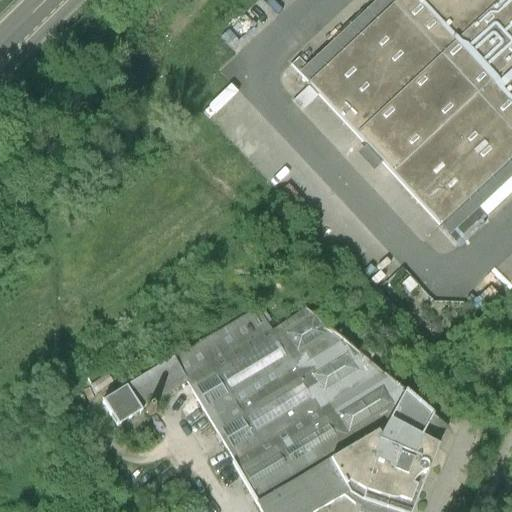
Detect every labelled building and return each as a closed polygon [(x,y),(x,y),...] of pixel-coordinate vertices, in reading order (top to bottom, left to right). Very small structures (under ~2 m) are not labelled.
[(370,0),(295,71),(303,79),(386,0),(370,0)] [(511,154),(511,0),(386,0),(303,79),(439,223),(511,154)] [(224,103),(215,93),(198,109),(207,119),(224,103)] [(511,171),(511,154),(439,223),(447,232),(511,171)] [(408,392),(306,309),(273,331),(258,309),(174,359),(188,384),(257,503),(333,459),(383,430),(386,432),(408,392)] [(511,325),(511,324),(506,321),(500,332),(506,335),(511,325)] [(188,384),(174,359),(129,385),(143,410),(188,384)] [(143,410),(129,385),(103,399),(118,424),(143,410)] [(383,430),(333,459),(351,492),(364,500),(398,511),(415,511),(443,442),(427,434),(436,413),(408,392),(386,432),(383,430)] [(333,459),(257,503),(262,511),(316,511),(345,496),(362,508),(360,511),(398,511),(364,500),(351,492),(333,459)]
